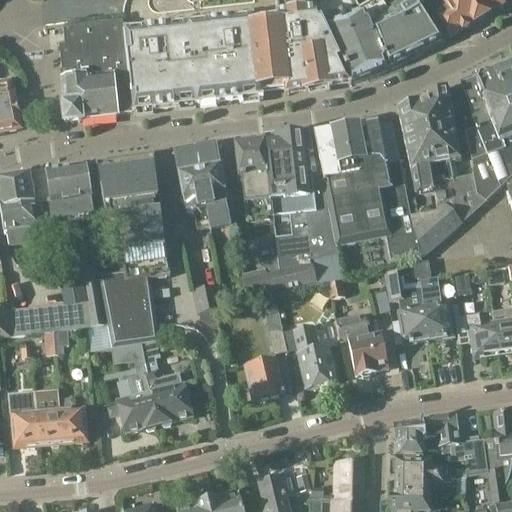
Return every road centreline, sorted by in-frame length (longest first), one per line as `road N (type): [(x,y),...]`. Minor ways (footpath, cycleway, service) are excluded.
road 1 (residential): [(511,37),(403,92),(335,113),(0,160)]
road 2 (residential): [(0,496),(100,486),(377,418),(511,398)]
